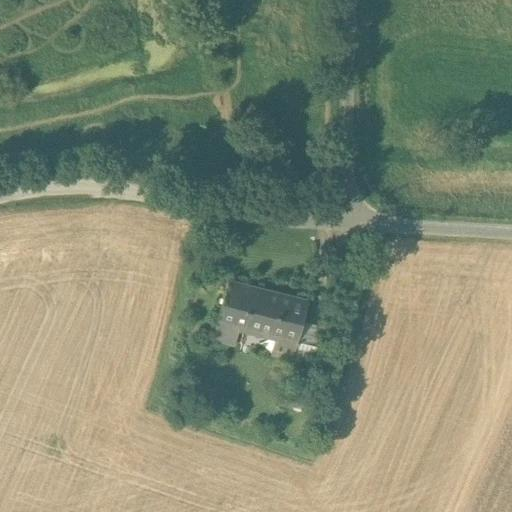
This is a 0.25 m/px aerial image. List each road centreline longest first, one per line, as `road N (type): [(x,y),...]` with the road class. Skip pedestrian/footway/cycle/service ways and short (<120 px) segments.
road 1 (unclassified): [(511,231),(99,187),(0,199)]
road 2 (track): [(344,217),(351,0)]
